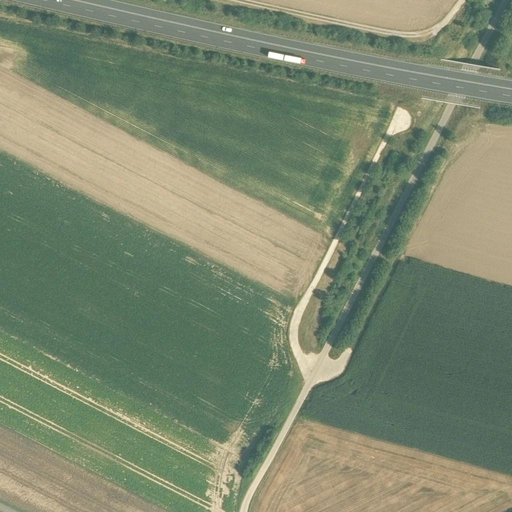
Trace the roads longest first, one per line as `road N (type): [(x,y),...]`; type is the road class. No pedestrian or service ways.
road 1 (track): [(504,0),(243,511)]
road 2 (trunk): [(59,0),(511,92)]
road 3 (track): [(314,371),(331,371),(346,357),(467,134)]
road 4 (track): [(314,371),(294,346),(297,315),(400,121)]
road 5 (track): [(233,0),(409,38),(435,32),(462,0)]
